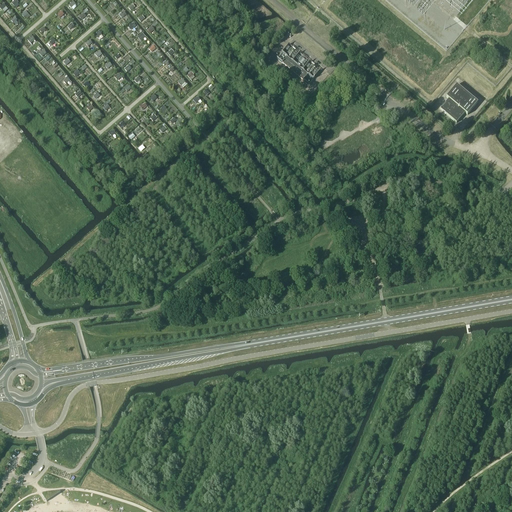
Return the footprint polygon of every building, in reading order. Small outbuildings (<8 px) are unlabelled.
[(140,42),(146,37),(142,33),(137,37),(140,42)] [(307,73),(287,56),(282,62),(302,79),(307,73)] [(467,115),(478,103),(456,85),(446,97),(448,99),(440,109),(456,123),(465,113),(467,115)] [(124,130),(127,127),(121,121),(119,124),(120,124),(118,126),(121,129),(122,128),(124,130)] [(41,495),(42,496),(44,495),(48,501),(60,493),(59,493),(42,494),(42,495),(41,495)]
